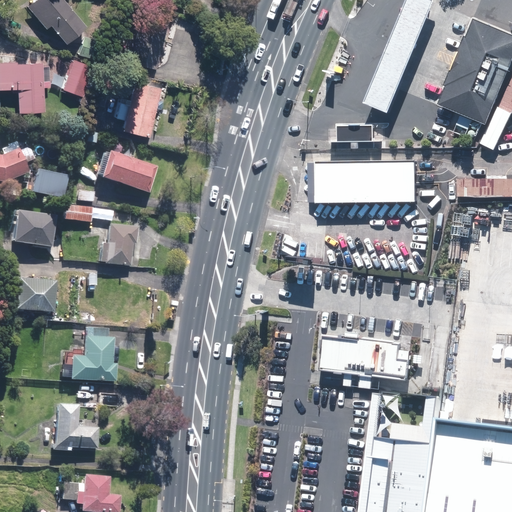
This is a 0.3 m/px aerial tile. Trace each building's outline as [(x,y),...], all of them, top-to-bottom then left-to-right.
[(62,0),(33,0),(26,6),(44,28),(49,24),(63,41),(83,25),(62,0)] [(436,0),(409,0),(367,101),(391,111),(436,0)] [(154,68),(166,23),(140,16),(128,62),(154,68)] [(440,105),(488,124),(511,65),(511,32),(475,18),(440,105)] [(91,47),(79,44),(77,56),(89,59),(91,47)] [(91,65),(72,59),(62,89),(81,95),(91,65)] [(42,110),(40,62),(14,63),(14,61),(0,61),(0,87),(16,87),(17,111),(42,110)] [(511,111),(511,74),(481,141),(495,148),(511,111)] [(147,136),(159,88),(134,82),(122,130),(147,136)] [(375,124),(340,125),(340,135),(340,141),(375,141),(375,135),(375,124)] [(17,149),(0,156),(0,181),(3,182),(26,172),(17,149)] [(106,152),(98,178),(147,193),(155,167),(106,152)] [(420,199),(419,159),(317,162),(318,202),(416,199),(420,199)] [(35,171),(31,192),(62,198),(66,177),(35,171)] [(511,175),(458,176),(458,195),(511,194),(511,175)] [(92,191),(75,191),(74,203),(92,203),(92,191)] [(92,208),(62,207),(62,221),(92,222),(92,208)] [(15,211),(11,242),(49,247),(53,217),(15,211)] [(136,227),(107,224),(104,263),(129,265),(131,243),(135,243),(136,227)] [(16,278),(14,309),(52,312),(54,281),(16,278)] [(127,308),(128,289),(109,289),(109,279),(92,278),(92,289),(76,288),(75,320),(123,321),(124,308),(127,308)] [(70,355),(69,379),(113,381),(114,364),(110,364),(111,337),(106,337),(107,329),(85,328),(85,336),(83,336),(82,356),(70,355)] [(401,342),(325,334),(322,368),(409,377),(412,350),(400,349),(401,342)] [(89,388),(80,387),(79,403),(88,403),(89,388)] [(101,393),(99,405),(117,407),(118,396),(101,393)] [(429,511),(441,419),(444,401),(377,393),(364,492),(361,511),(429,511)] [(52,445),(52,449),(68,450),(68,446),(95,447),(97,429),(75,427),(76,405),(56,404),(53,445),(52,445)] [(511,511),(511,427),(441,419),(429,511),(511,511)] [(4,470),(0,469),(0,511),(17,511),(19,477),(4,476),(4,470)] [(83,475),(80,511),(97,511),(117,511),(119,495),(107,494),(108,477),(83,475)]
